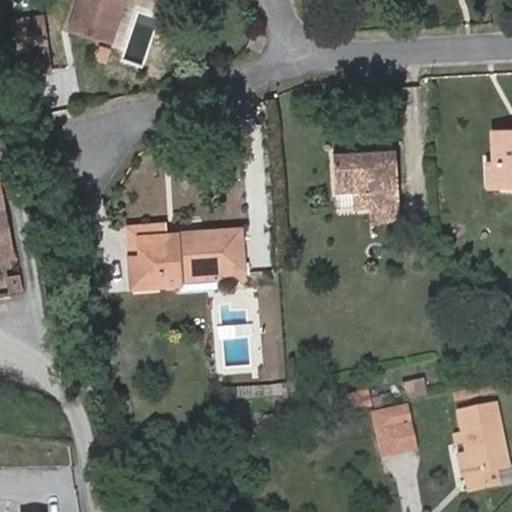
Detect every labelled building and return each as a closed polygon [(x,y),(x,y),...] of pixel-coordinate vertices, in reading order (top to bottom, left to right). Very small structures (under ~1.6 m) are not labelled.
[(77,0),(68,28),(110,43),(116,24),(109,21),(116,0),(77,0)] [(151,0),(116,0),(109,21),(116,24),(124,0),(149,0),(151,1),(151,0)] [(27,16),(25,3),(7,6),(9,19),(27,16)] [(46,47),(42,14),(27,16),(9,19),(14,51),(46,47)] [(49,72),(46,47),(14,51),(18,76),(49,72)] [(511,143),(511,133),(495,134),(495,144),(511,143)] [(511,180),(511,143),(495,144),(496,165),(497,182),(511,180)] [(400,206),(395,150),(332,155),(335,193),(352,192),(367,191),(368,209),(400,206)] [(497,182),(496,165),(489,166),(490,182),(497,182)] [(368,209),(367,191),(352,192),(353,206),(354,210),(368,209)] [(353,206),(352,192),(335,193),(337,207),(353,206)] [(401,221),(400,206),(368,209),(369,223),(401,221)] [(167,233),(166,221),(124,224),(127,256),(138,256),(138,235),(167,233)] [(244,279),(241,227),(177,232),(178,238),(167,238),(167,233),(138,235),(138,256),(127,256),(130,287),(180,284),(181,290),(217,288),(216,281),(244,279)] [(424,395),(422,380),(402,385),(405,399),(424,395)] [(495,393),(493,384),(453,392),(456,401),(495,393)] [(370,405),(367,390),(348,394),(352,410),(370,405)] [(508,466),(495,404),(457,413),(461,435),(454,436),(455,442),(463,441),(466,454),(470,474),(465,475),(468,490),(499,484),(496,469),(508,466)] [(411,435),(405,406),(373,414),(379,441),(411,435)] [(415,449),(411,435),(379,441),(383,456),(415,449)] [(470,474),(466,454),(458,456),(462,476),(465,475),(470,474)] [(511,481),(508,466),(496,469),(499,484),(511,481)]
